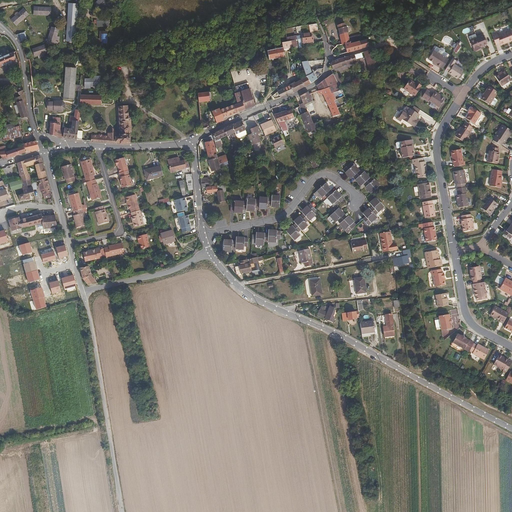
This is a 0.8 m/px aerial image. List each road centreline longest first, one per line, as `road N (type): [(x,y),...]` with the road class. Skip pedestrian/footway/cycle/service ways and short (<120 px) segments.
road 1 (residential): [(209,250),(263,303),(511,428)]
road 2 (residential): [(511,52),(477,73),(434,141),(454,251)]
road 3 (residential): [(83,291),(120,511)]
road 4 (residential): [(192,146),(202,134),(313,83),(329,58)]
road 5 (residential): [(97,145),(120,225),(117,233),(68,244)]
road 6 (unclassified): [(209,250),(169,272),(83,291)]
road 7 (residential): [(454,251),(468,318),(511,347)]
